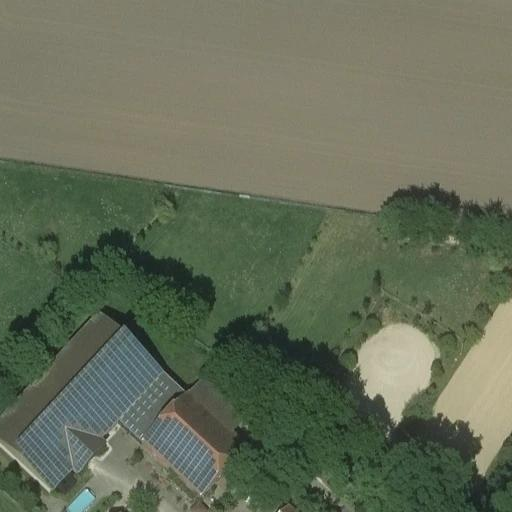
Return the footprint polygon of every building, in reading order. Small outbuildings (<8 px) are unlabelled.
[(118,425),(162,378),(98,319),(0,424),(0,448),(52,497),(72,475),(77,479),(104,449),(100,445),(118,425)] [(209,377),(189,398),(233,439),(253,417),(209,377)] [(186,400),(162,378),(118,425),(141,447),(186,400)] [(186,400),(141,447),(200,502),(247,452),(233,439),(189,398),(188,397),(186,400)] [(327,511),(305,493),(288,511),(327,511)]
